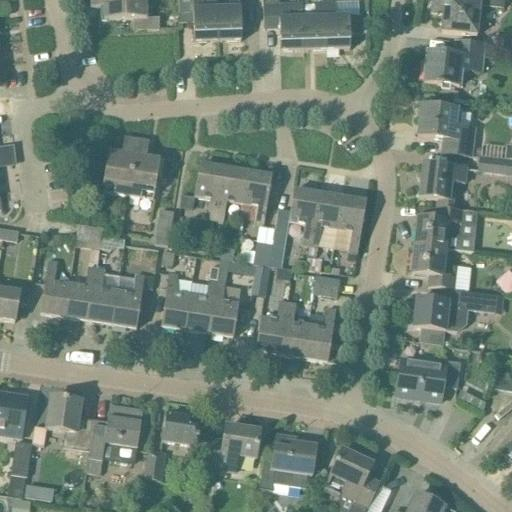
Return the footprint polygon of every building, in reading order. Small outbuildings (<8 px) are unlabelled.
[(90,0),(90,11),(107,11),(107,23),(103,23),(103,24),(132,23),(145,23),(145,22),(144,0),(90,0)] [(177,0),(179,26),(193,25),(193,26),(194,46),(217,45),(216,11),(215,0),(177,0)] [(227,0),(228,11),(216,11),(217,45),(240,44),(240,24),(238,0),(227,0)] [(279,55),(303,54),(302,22),(301,6),(279,7),(278,0),(262,0),(263,28),(279,27),(279,55)] [(503,0),(431,0),(430,16),(442,18),(440,36),(475,39),(478,9),(502,11),(503,0)] [(302,22),(303,54),(326,54),(324,6),(315,7),(315,22),(302,22)] [(334,6),(324,6),(326,54),(349,53),(349,38),(362,38),(361,20),(335,20),(334,6)] [(145,22),(145,23),(145,32),(159,31),(158,22),(145,22)] [(145,23),(132,23),(133,32),(145,32),(145,23)] [(483,49),(455,45),(453,59),(427,56),(423,86),(459,90),(461,74),(477,75),(478,63),(482,63),(483,49)] [(455,114),(420,110),(417,140),(442,143),(441,156),(470,160),(472,145),(468,144),(469,132),(454,131),(455,114)] [(107,156),(101,196),(127,200),(136,144),(123,142),(121,158),(107,156)] [(136,144),(127,200),(152,204),(159,164),(145,162),(148,146),(136,144)] [(511,178),(511,164),(510,164),(507,164),(507,165),(479,162),(478,175),(506,178),(508,178),(511,178)] [(214,223),(223,172),(199,168),(193,200),(193,201),(194,201),(210,203),(207,222),(214,223)] [(436,212),(452,214),(453,206),(449,205),(451,185),(464,187),(466,173),(422,168),(418,202),(437,204),(436,212)] [(241,208),(247,176),(223,172),(214,223),(223,225),(226,206),(241,208)] [(254,230),(262,231),(271,180),(247,176),(241,208),(257,211),(254,230)] [(309,249),(317,197),(293,193),(287,226),(303,229),(300,248),(309,249)] [(341,201),(317,197),(309,249),(318,250),(321,231),(335,234),(341,201)] [(182,198),(180,210),(192,212),(194,201),(193,201),(193,200),(182,198)] [(341,201),(335,234),(351,236),(348,256),(357,258),(365,205),(341,201)] [(462,215),(452,214),(436,212),(434,224),(416,222),(413,250),(446,253),(447,238),(460,239),(462,215)] [(173,216),(160,214),(154,248),(167,250),(173,216)] [(3,234),(2,243),(16,245),(18,236),(3,234)] [(287,237),(274,235),(272,248),(268,271),(281,273),(287,237)] [(101,240),(101,239),(88,237),(87,244),(76,242),(75,252),(98,255),(99,252),(101,240)] [(109,254),(114,250),(115,242),(101,240),(99,252),(109,254)] [(272,248),(256,245),(252,263),(252,268),(268,271),(272,248)] [(446,253),(413,250),(410,277),(428,279),(427,291),(454,294),(468,296),(469,283),(455,281),(457,270),(444,269),(446,253)] [(234,253),(221,252),(219,265),(232,267),(234,253)] [(175,257),(162,255),(160,270),(172,271),(175,257)] [(39,318),(64,321),(69,288),(53,285),(56,266),(48,265),(39,318)] [(225,286),(226,286),(228,275),(242,277),(254,279),(255,271),(256,270),(232,267),(219,265),(218,276),(216,285),(225,286)] [(64,321),(87,325),(96,272),(87,270),(84,290),(69,288),(64,321)] [(251,298),(265,300),(269,272),(256,270),(255,271),(254,279),(251,298)] [(119,280),(103,278),(103,273),(96,272),(87,325),(111,329),(116,295),(119,280)] [(206,274),(204,283),(208,284),(216,285),(218,276),(206,274)] [(119,280),(116,295),(111,329),(135,333),(142,293),(152,294),(154,282),(144,280),(135,278),(134,283),(119,280)] [(184,334),(190,300),(175,298),(178,279),(168,278),(160,330),(184,334)] [(338,285),(315,283),(313,295),(337,298),(338,285)] [(216,285),(208,284),(205,302),(190,300),(184,334),(208,338),(213,304),(216,285)] [(19,296),(0,292),(0,323),(14,326),(19,296)] [(416,303),(413,332),(433,334),(444,335),(457,336),(465,329),(466,318),(467,313),(487,315),(489,298),(461,296),(460,308),(436,305),(416,303)] [(213,304),(208,338),(232,342),(238,308),(222,305),(213,304)] [(279,359),(287,306),(279,305),(276,324),(260,321),(254,355),(279,359)] [(287,306),(279,359),(302,363),(308,329),(293,327),(296,308),(287,306)] [(335,314),(327,313),(324,332),(308,329),(304,350),(302,363),(327,366),(335,314)] [(444,370),(400,364),(395,400),(439,407),(442,391),(456,393),(460,367),(445,365),(444,370)] [(511,383),(491,380),(489,392),(511,396),(511,383)] [(0,439),(19,443),(26,402),(0,397),(0,439)] [(80,406),(50,401),(46,433),(65,436),(62,452),(88,456),(92,434),(76,431),(80,406)] [(134,469),(136,453),(142,415),(108,410),(104,439),(91,437),(89,456),(88,462),(85,478),(99,480),(102,464),(134,469)] [(200,424),(165,419),(161,446),(196,451),(200,424)] [(258,436),(225,431),(223,445),(209,443),(204,472),(234,477),(236,461),(254,463),(258,436)] [(292,441),(275,439),(272,458),(264,457),(259,493),(287,497),(288,490),(305,492),(307,478),(311,479),(316,450),(291,447),(292,441)] [(511,443),(500,457),(511,468),(511,443)] [(15,446),(6,501),(22,503),(25,481),(26,482),(31,448),(15,446)] [(333,472),(329,480),(346,488),(339,502),(352,508),(350,511),(367,511),(378,488),(365,481),(372,468),(351,458),(341,454),(333,472)] [(147,456),(143,481),(143,483),(145,483),(159,485),(163,458),(147,456)] [(143,483),(143,481),(133,480),(129,506),(139,508),(140,504),(143,483)] [(442,511),(443,511),(416,498),(409,511),(442,511)]
